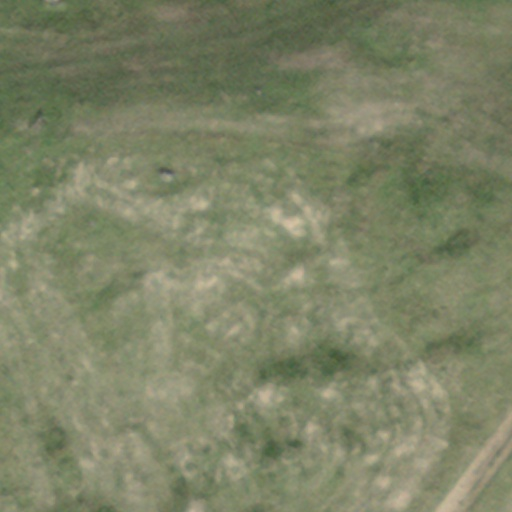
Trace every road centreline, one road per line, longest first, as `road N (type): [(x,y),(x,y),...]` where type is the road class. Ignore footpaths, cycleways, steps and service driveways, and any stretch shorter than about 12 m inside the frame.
road 1 (track): [(511,147),(260,90),(165,93),(0,119)]
road 2 (track): [(435,511),(511,410)]
